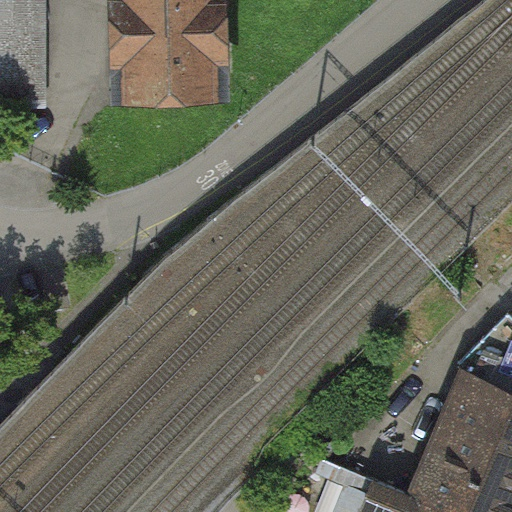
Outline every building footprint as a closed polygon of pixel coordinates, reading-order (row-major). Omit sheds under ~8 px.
[(52,0),(0,0),(0,103),(51,104),(52,0)] [(117,0),(121,104),(234,101),(230,0),(117,0)] [(511,311),(466,370),(511,387),(511,311)] [(511,387),(466,370),(447,420),(511,448),(511,387)] [(511,511),(511,448),(447,420),(416,497),(453,511),(511,511)] [(363,511),(453,511),(416,497),(375,481),(363,511)]
